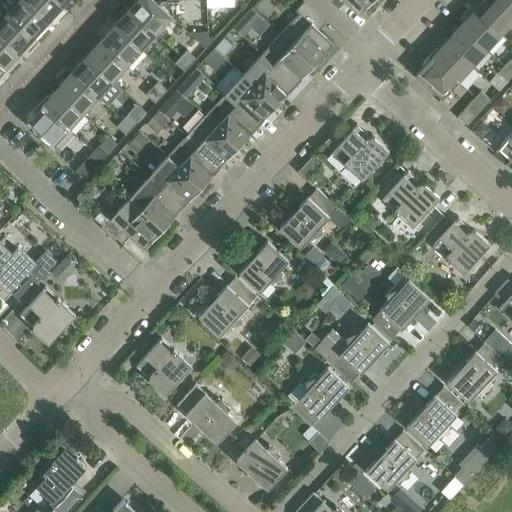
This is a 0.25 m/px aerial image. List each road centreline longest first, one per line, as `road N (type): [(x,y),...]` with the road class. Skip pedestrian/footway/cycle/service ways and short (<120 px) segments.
road 1 (residential): [(70,382),(352,68)]
road 2 (residential): [(276,511),(511,255)]
road 3 (residential): [(511,209),(352,68)]
road 4 (residential): [(236,511),(100,393),(70,382)]
road 5 (residential): [(70,382),(81,414),(191,511)]
